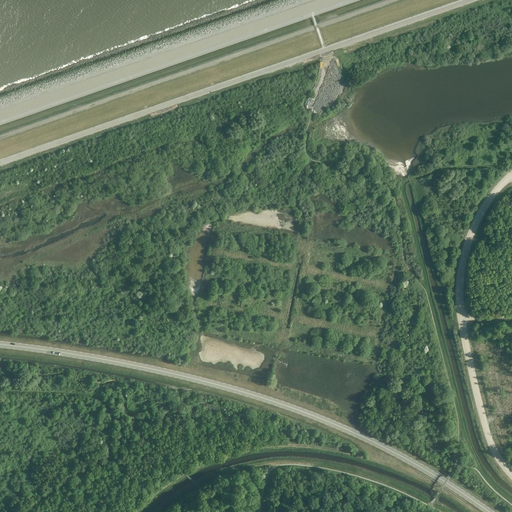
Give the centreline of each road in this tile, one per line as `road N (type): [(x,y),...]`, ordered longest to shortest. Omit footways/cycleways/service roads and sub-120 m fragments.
road 1 (primary): [(488,511),(368,439),(260,397),(108,358),(0,343)]
road 2 (track): [(511,174),(472,227),(457,298),(478,403),(511,475)]
road 3 (track): [(304,0),(0,105)]
road 4 (track): [(160,511),(209,478),(279,465)]
